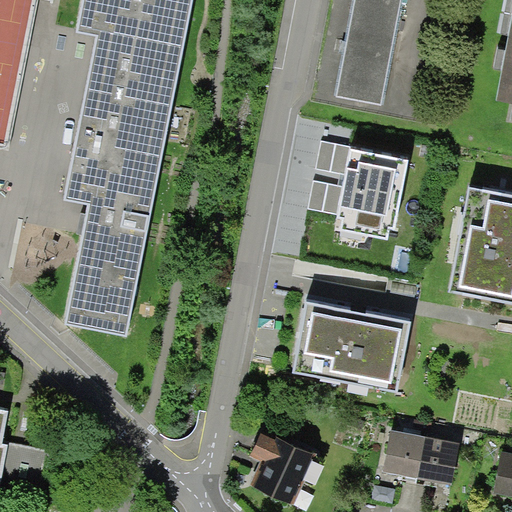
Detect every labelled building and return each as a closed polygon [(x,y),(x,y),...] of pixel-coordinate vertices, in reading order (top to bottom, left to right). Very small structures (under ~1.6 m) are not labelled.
[(127,337),(194,0),(83,0),(77,30),(99,34),(89,82),(65,204),(89,209),(66,325),(127,337)] [(350,0),(332,94),(381,104),(400,0),(350,0)] [(511,0),(509,0),(494,97),(511,99),(511,0)] [(445,283),(511,294),(511,286),(511,197),(461,189),(445,283)] [(395,319),(304,303),(293,365),(384,381),(395,319)] [(0,461),(10,410),(0,408),(0,461)] [(259,427),(246,454),(263,462),(253,485),(294,504),(307,475),(318,480),(328,459),(259,427)] [(382,471),(417,478),(425,437),(390,430),(382,471)] [(460,443),(425,437),(417,478),(452,485),(460,443)] [(511,454),(502,452),(494,492),(511,495),(511,454)]
